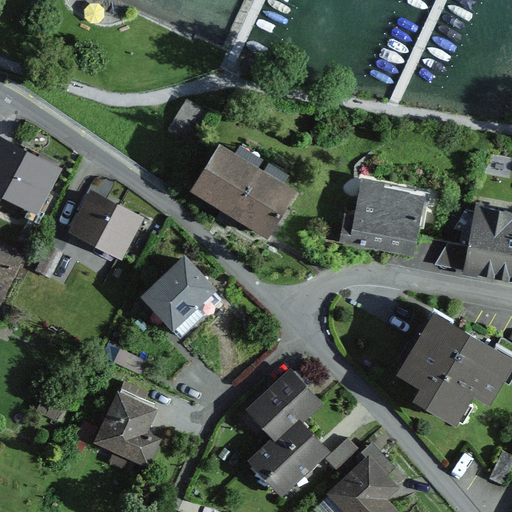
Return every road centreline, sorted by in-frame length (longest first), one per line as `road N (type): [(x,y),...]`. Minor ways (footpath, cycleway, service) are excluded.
road 1 (residential): [(281,307),(174,188),(0,89)]
road 2 (residential): [(465,511),(297,334),(281,307)]
road 3 (residential): [(281,307),(361,266),(430,275),(511,304)]
